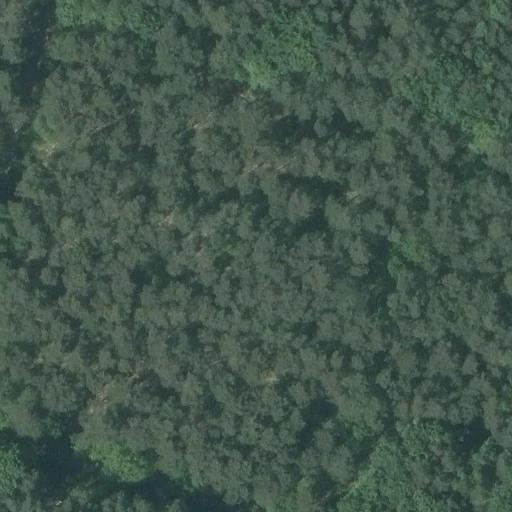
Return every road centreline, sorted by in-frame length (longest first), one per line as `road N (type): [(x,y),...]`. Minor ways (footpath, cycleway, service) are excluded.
road 1 (unclassified): [(0,438),(252,511)]
road 2 (unclassified): [(56,0),(0,190)]
